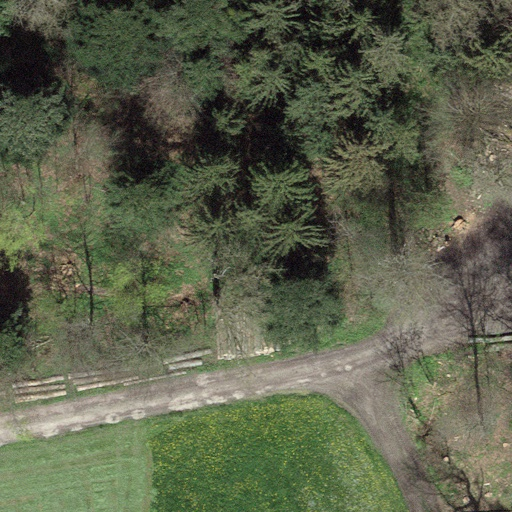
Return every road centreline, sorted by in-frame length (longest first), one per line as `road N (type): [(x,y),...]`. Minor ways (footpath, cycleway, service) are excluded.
road 1 (track): [(0,433),(350,362)]
road 2 (track): [(425,511),(350,362)]
road 3 (track): [(350,362),(511,320)]
